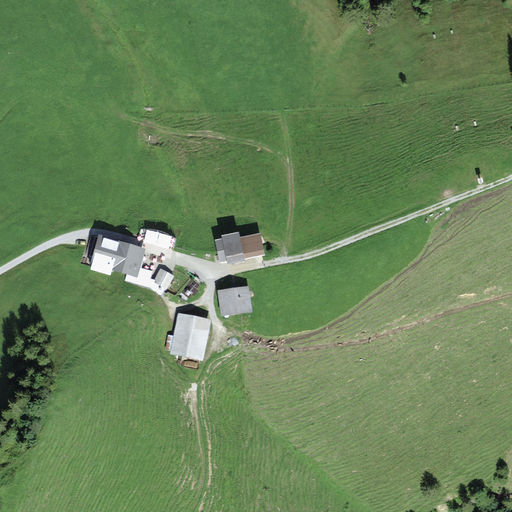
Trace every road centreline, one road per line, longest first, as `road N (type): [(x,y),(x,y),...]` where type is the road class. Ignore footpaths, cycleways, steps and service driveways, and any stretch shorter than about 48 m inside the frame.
road 1 (track): [(511,172),(319,251),(214,271)]
road 2 (track): [(218,323),(273,346),(308,347),(375,335),(511,291)]
